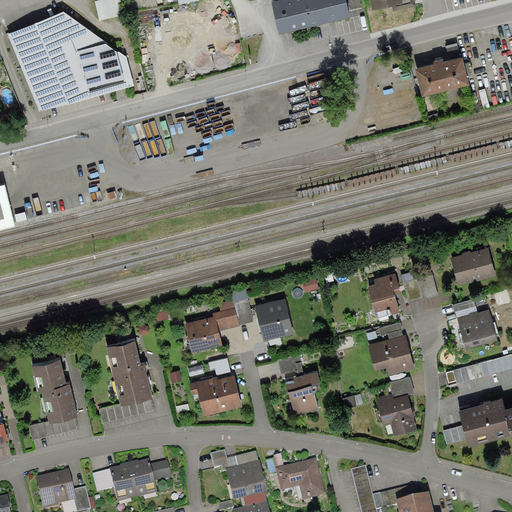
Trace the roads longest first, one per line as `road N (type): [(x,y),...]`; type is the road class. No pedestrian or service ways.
road 1 (residential): [(511,11),(0,145)]
road 2 (residential): [(14,463),(107,442),(191,435)]
road 3 (residential): [(264,435),(421,459)]
road 4 (residential): [(425,321),(433,406),(421,459)]
